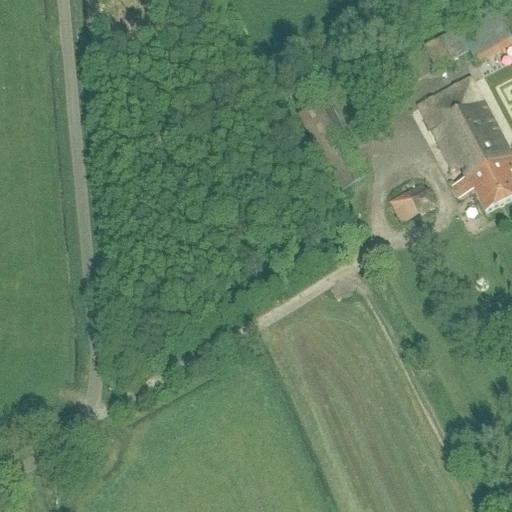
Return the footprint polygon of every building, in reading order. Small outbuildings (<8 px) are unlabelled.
[(441,46),(453,68),(509,38),(499,18),(467,35),(465,31),(440,44),(441,46)] [(407,87),(409,91),(453,68),(441,46),(397,69),(407,87)] [(511,182),(510,178),(511,176),(511,165),(510,161),(511,161),(470,83),(419,110),(453,176),(460,172),(466,183),(452,191),(459,203),(474,196),(485,218),(511,203),(511,182)] [(340,198),(369,182),(326,104),(298,120),(340,198)] [(402,229),(437,213),(423,188),(389,206),(402,229)]
